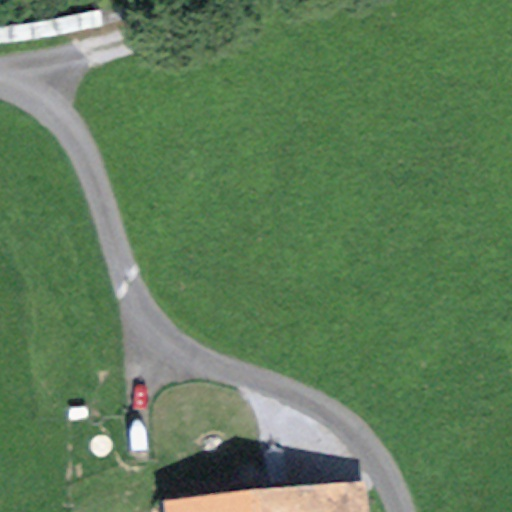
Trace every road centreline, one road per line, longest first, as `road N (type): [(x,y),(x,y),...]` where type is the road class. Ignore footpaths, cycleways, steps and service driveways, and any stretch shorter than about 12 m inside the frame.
road 1 (unclassified): [(0,83),(43,104),(77,142),(134,297),(158,331),(199,360),(278,386),(345,423),(387,476),(401,511)]
road 2 (track): [(265,0),(9,85)]
